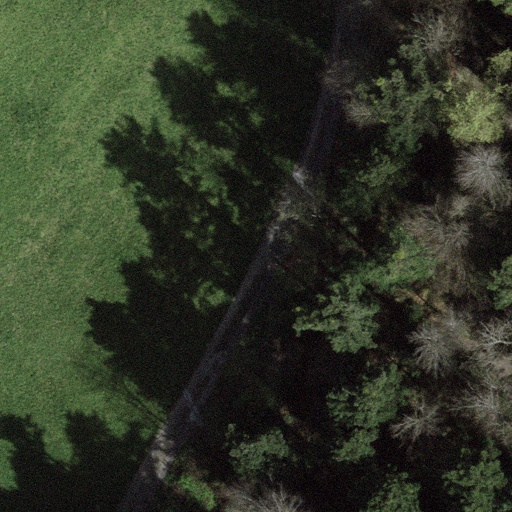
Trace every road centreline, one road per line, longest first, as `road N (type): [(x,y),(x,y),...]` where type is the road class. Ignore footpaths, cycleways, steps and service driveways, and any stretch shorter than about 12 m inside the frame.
road 1 (track): [(260,280),(333,118),(340,0)]
road 2 (track): [(436,0),(467,75),(470,284)]
road 3 (track): [(135,511),(260,280)]
road 4 (track): [(260,280),(470,284)]
road 5 (track): [(470,284),(494,388),(511,409)]
